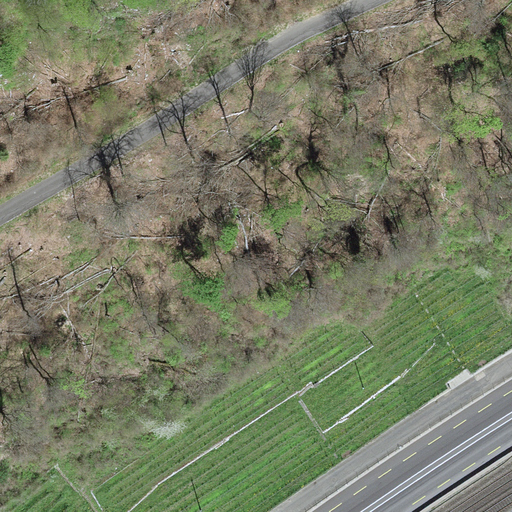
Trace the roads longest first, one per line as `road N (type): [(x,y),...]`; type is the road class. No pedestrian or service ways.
road 1 (unclassified): [(0,221),(373,0)]
road 2 (track): [(511,363),(283,511)]
road 3 (primary): [(511,411),(360,511)]
